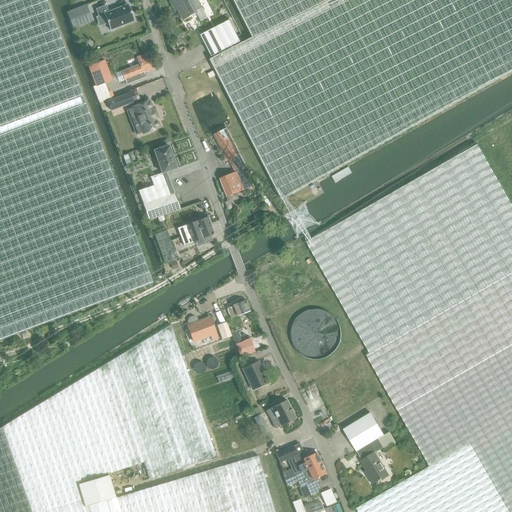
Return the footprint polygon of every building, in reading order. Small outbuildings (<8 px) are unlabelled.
[(0,0),(0,340),(28,330),(124,294),(152,283),(87,107),(47,0),(0,0)] [(200,0),(172,0),(183,21),(198,14),(201,21),(206,18),(209,17),(200,0)] [(511,0),(234,0),(254,38),(211,60),(282,199),(511,71),(511,0)] [(121,35),(145,25),(138,8),(119,15),(117,9),(106,13),(110,22),(115,19),(121,35)] [(72,11),(67,13),(73,29),(82,26),(76,9),(74,10),(72,11)] [(211,58),(233,47),(217,13),(209,17),(206,18),(201,21),(194,24),(211,58)] [(144,72),(153,69),(146,53),(136,57),(139,66),(122,73),(126,84),(145,77),(144,72)] [(104,60),(88,66),(96,86),(112,80),(104,60)] [(116,99),(107,102),(111,112),(120,108),(132,103),(133,106),(131,107),(132,109),(126,111),(134,132),(136,136),(142,134),(142,135),(159,128),(156,120),(158,119),(154,109),(152,110),(148,102),(145,103),(139,105),(138,101),(139,101),(135,91),(133,92),(132,91),(130,92),(130,93),(116,99)] [(225,130),(214,135),(228,161),(229,160),(236,174),(238,173),(247,169),(240,155),(228,132),(226,129),(225,130)] [(155,158),(154,160),(156,166),(158,167),(160,166),(162,173),(177,168),(169,145),(154,150),(157,157),(155,158)] [(511,206),(478,147),(307,244),(371,353),(511,273),(511,206)] [(236,174),(221,180),(228,197),(226,198),(228,201),(230,203),(230,202),(238,200),(239,198),(237,193),(245,190),(251,187),(244,171),(238,173),(236,174)] [(138,191),(142,201),(149,220),(180,210),(166,172),(165,173),(151,177),(150,177),(153,186),(138,191)] [(267,199),(261,187),(258,188),(264,200),(267,199)] [(230,203),(228,201),(224,203),(226,209),(228,210),(233,208),(230,202),(230,203)] [(187,226),(178,229),(184,246),(187,245),(203,239),(205,244),(213,241),(211,236),(213,235),(212,232),(207,218),(187,226)] [(166,231),(154,236),(164,264),(176,259),(166,231)] [(178,269),(176,262),(170,264),(172,271),(178,269)] [(299,272),(313,294),(329,284),(315,262),(299,272)] [(281,273),(267,278),(277,303),(291,297),(281,273)] [(430,468),(356,510),(357,511),(511,511),(511,273),(371,353),(366,356),(398,412),(429,467),(430,468)] [(250,312),(247,302),(229,309),(229,308),(228,308),(227,309),(231,319),(250,312)] [(338,347),(334,308),(291,313),(295,352),(303,351),(304,359),(319,357),(318,349),(338,347)] [(188,322),(189,326),(187,327),(193,343),(210,336),(212,341),(218,338),(217,336),(216,336),(209,319),(199,323),(197,318),(193,316),(189,318),(188,322)] [(231,337),(231,338),(232,337),(226,321),(226,322),(226,323),(218,326),(219,328),(223,340),(231,337)] [(232,463),(116,498),(120,511),(90,511),(88,506),(85,507),(79,486),(82,485),(81,483),(143,462),(148,479),(215,457),(170,327),(90,375),(32,410),(2,428),(2,430),(0,431),(0,511),(274,511),(258,456),(232,463)] [(238,350),(248,347),(246,341),(236,344),(238,350)] [(252,391),(268,384),(258,363),(243,370),(252,391)] [(232,372),(217,377),(218,383),(234,378),(232,372)] [(275,429),(295,419),(286,401),(266,411),(275,429)] [(241,415),(243,419),(246,418),(246,419),(260,414),(258,408),(241,415)] [(389,433),(384,436),(370,414),(343,431),(362,461),(360,461),(368,474),(366,476),(372,485),(380,481),(381,482),(389,477),(375,454),(383,449),(385,451),(396,444),(389,433)] [(265,422),(261,415),(253,418),(257,426),(265,422)] [(277,455),(275,456),(277,460),(279,464),(280,464),(287,461),(293,458),(300,473),(321,464),(316,454),(311,457),(309,454),(307,456),(305,452),(303,453),(300,445),(277,455)] [(294,476),(285,480),(288,487),(289,486),(298,482),(301,488),(303,487),(307,486),(310,492),(311,496),(318,492),(320,488),(317,481),(318,481),(316,478),(325,474),(321,464),(300,473),(301,473),(294,476)] [(291,469),(282,473),(285,480),(294,476),(291,469)] [(98,480),(82,485),(79,486),(85,507),(88,506),(90,511),(120,511),(116,498),(109,477),(98,480)] [(321,493),(326,506),(334,503),(329,490),(321,493)] [(304,511),(300,500),(292,503),(295,511),(304,511)]
